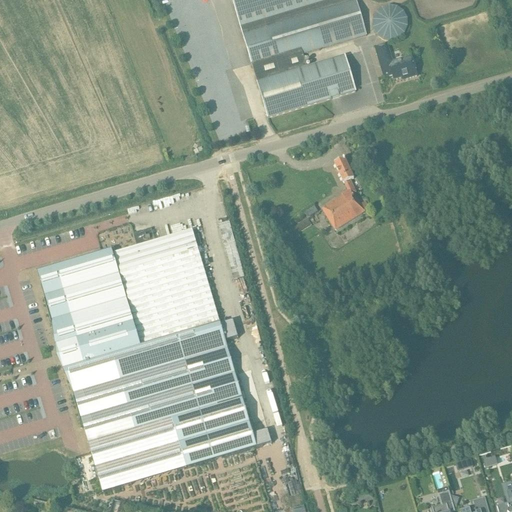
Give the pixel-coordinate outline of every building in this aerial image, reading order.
[(355,0),(232,0),(268,119),(356,93),(345,57),(307,68),(303,55),(366,36),(355,0)] [(372,8),(373,39),(404,38),(404,8),(372,8)] [(387,44),(375,48),(383,77),(392,74),(394,81),(408,77),(408,79),(417,77),(411,57),(402,59),(403,61),(393,64),(387,44)] [(354,179),(344,159),(334,164),(344,184),(345,184),(348,192),(342,196),(343,197),(323,210),(336,231),(369,209),(366,203),(361,206),(354,194),(356,193),(350,181),(354,179)] [(312,205),(302,212),(307,218),(316,211),(312,205)] [(277,219),(270,224),(278,236),(286,230),(277,219)] [(75,261),(37,272),(48,309),(59,346),(55,347),(63,373),(67,372),(77,409),(88,445),(96,470),(103,494),(180,472),(257,449),(272,444),(268,431),(253,435),(243,400),(236,378),(226,343),(238,339),(233,322),(220,326),(206,279),(192,231),(154,243),(115,254),(114,250),(75,261)] [(0,445),(2,451),(18,445),(16,440),(0,445)] [(487,457),(482,458),(485,469),(497,466),(495,458),(487,460),(487,457)] [(510,503),(497,507),(498,511),(511,511),(511,483),(511,484),(511,485),(511,491),(507,493),(510,503)] [(454,511),(449,492),(438,495),(442,507),(432,510),(432,511),(454,511)] [(487,511),(484,500),(472,503),(474,511),(470,511),(487,511)]
